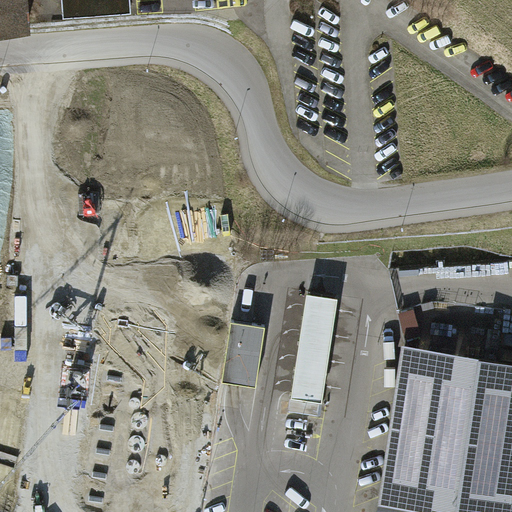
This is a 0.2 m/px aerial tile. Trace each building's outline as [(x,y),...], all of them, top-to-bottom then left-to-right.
[(24,0),(0,0),(0,34),(26,33),(24,0)] [(124,0),(56,0),(57,16),(126,12),(124,0)] [(336,296),(308,292),(293,395),(322,399),(336,296)] [(231,320),(223,380),(256,385),(265,324),(231,320)] [(511,511),(511,362),(407,346),(380,511),(511,511)] [(320,401),(291,397),(289,410),(318,414),(320,401)]
